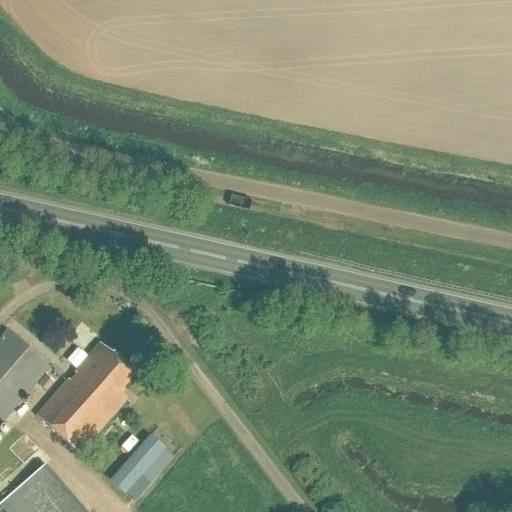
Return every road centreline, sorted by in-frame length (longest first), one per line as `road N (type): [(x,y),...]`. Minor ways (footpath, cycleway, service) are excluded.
road 1 (unclassified): [(511,241),(60,150),(0,119)]
road 2 (trunk): [(511,324),(0,209)]
road 3 (unknown): [(283,511),(131,302)]
